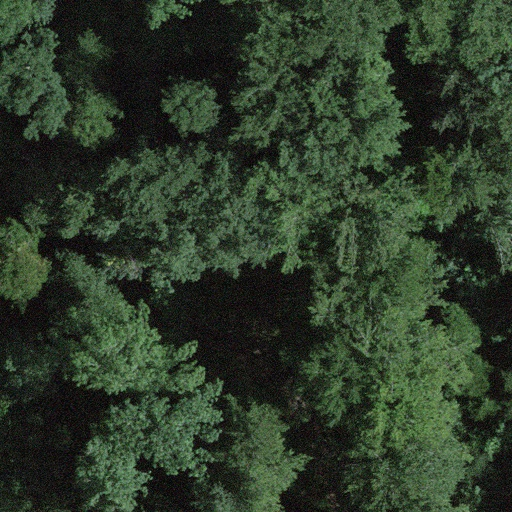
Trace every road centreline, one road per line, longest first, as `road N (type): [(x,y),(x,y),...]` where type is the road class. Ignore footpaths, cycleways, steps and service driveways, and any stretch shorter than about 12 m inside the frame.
road 1 (track): [(346,511),(273,367),(244,341),(202,326),(0,296)]
road 2 (track): [(216,0),(0,202)]
